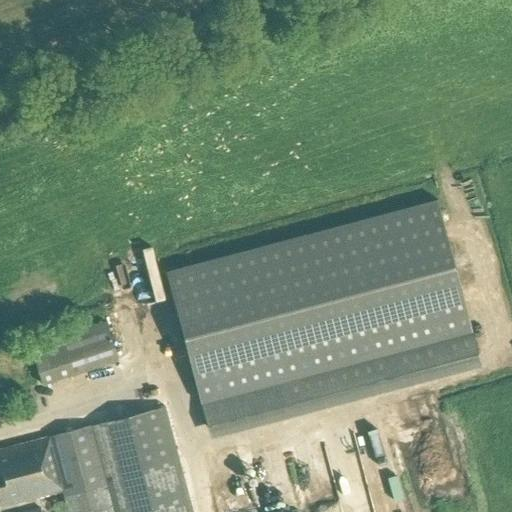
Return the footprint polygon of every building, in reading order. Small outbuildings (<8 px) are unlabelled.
[(481,366),(436,199),(165,271),(209,438),(481,366)] [(29,348),(42,385),(117,360),(106,323),(29,348)] [(191,511),(165,407),(0,451),(0,507),(61,491),(66,511),(191,511)] [(323,441),(328,453),(339,448),(334,436),(323,441)] [(334,511),(330,500),(307,507),(308,511),(334,511)]
